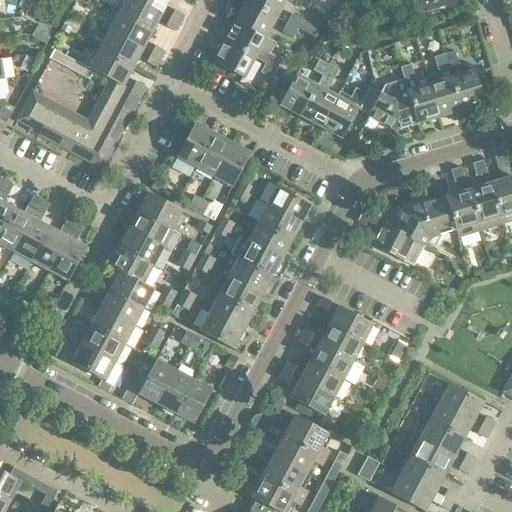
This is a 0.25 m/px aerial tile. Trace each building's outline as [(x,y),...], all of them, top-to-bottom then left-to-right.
[(125,0),(118,14),(152,32),(157,22),(175,32),(179,23),(135,0),(125,0)] [(135,0),(179,23),(184,15),(166,6),(169,0),(135,0)] [(276,17),(285,0),(245,0),(246,1),(276,17)] [(235,21),(266,38),(276,17),(246,1),(235,21)] [(108,32),(160,59),(164,51),(147,42),(152,32),(118,14),(108,32)] [(292,14),(287,23),(297,29),(302,19),(292,14)] [(235,21),(224,42),(255,58),(265,63),(276,69),(281,60),(270,53),(275,43),(266,38),(235,21)] [(287,23),(281,33),(292,38),(297,29),(287,23)] [(44,29),(37,25),(31,36),(38,40),(44,29)] [(52,33),(44,29),(38,40),(46,44),(52,33)] [(99,50),(133,68),(138,59),(156,68),(160,59),(108,32),(99,50)] [(224,42),(213,62),(244,79),(255,58),(224,42)] [(57,63),(62,54),(54,49),(49,58),(57,63)] [(94,71),(109,79),(141,97),(146,87),(128,77),(133,68),(99,50),(89,68),(88,69),(94,71)] [(427,77),(439,117),(461,111),(444,54),(442,50),(432,53),(439,73),(427,77)] [(444,54),(461,111),(484,104),(473,64),(460,68),(458,62),(454,51),(444,54)] [(62,54),(57,63),(65,67),(70,58),(62,54)] [(70,58),(65,67),(73,71),(78,62),(70,58)] [(313,71),(322,76),(328,64),(319,59),(313,71)] [(78,62),(73,71),(80,75),(85,66),(78,62)] [(276,69),(265,63),(260,72),(271,78),(276,69)] [(320,127),(337,97),(326,91),(338,70),(328,64),(322,76),(316,86),(300,117),(320,127)] [(439,117),(427,77),(415,80),(410,64),(400,67),(407,90),(417,124),(439,117)] [(85,66),(80,75),(89,80),(94,71),(88,69),(89,68),(85,66)] [(275,88),(263,110),(275,116),(280,106),(300,117),(316,86),(295,74),(285,94),(275,88)] [(109,79),(96,103),(96,104),(128,121),(141,97),(109,79)] [(374,103),(368,115),(367,116),(395,131),(417,124),(407,90),(400,92),(395,89),(394,91),(384,85),(380,92),(368,86),(364,93),(362,97),(374,103)] [(358,109),(368,115),(374,103),(362,97),(364,93),(355,88),(350,97),(339,91),(337,97),(320,127),(342,139),(358,109)] [(28,130),(39,136),(56,104),(32,91),(17,120),(30,127),(28,130)] [(56,104),(39,136),(63,149),(80,117),(56,104)] [(115,145),(128,121),(96,104),(83,128),(115,145)] [(7,105),(0,118),(0,120),(6,123),(14,108),(7,105)] [(195,168),(213,133),(194,123),(176,158),(195,168)] [(102,169),(115,145),(83,128),(70,152),(102,169)] [(213,177),(231,143),(213,133),(195,168),(213,177)] [(231,143),(213,177),(232,188),(251,153),(231,143)] [(511,176),(505,154),(494,157),(501,180),(490,183),(501,224),(511,221),(511,176)] [(468,190),(480,231),(501,224),(490,183),(483,160),(472,163),(476,175),(475,175),(478,187),(468,190)] [(461,167),(450,170),(457,193),(446,196),(455,231),(457,238),(480,231),(468,190),(461,167)] [(150,187),(159,191),(164,180),(156,176),(153,182),(150,187)] [(5,181),(0,189),(0,232),(13,208),(4,203),(13,185),(5,181)] [(242,181),(240,185),(238,189),(249,195),(253,187),(242,181)] [(267,204),(301,223),(311,204),(277,185),(267,204)] [(245,202),(249,195),(238,189),(234,196),(245,202)] [(182,211),(148,193),(138,212),(172,230),(182,211)] [(13,208),(0,232),(0,244),(13,252),(41,200),(32,195),(23,213),(13,208)] [(195,211),(201,200),(193,196),(187,207),(195,211)] [(404,209),(394,228),(394,230),(413,240),(413,241),(423,247),(424,247),(429,239),(455,231),(446,196),(404,209)] [(41,200),(13,252),(31,261),(49,227),(40,222),(49,204),(41,200)] [(201,200),(195,211),(202,215),(208,205),(201,200)] [(301,223),(267,204),(257,222),(292,241),(301,223)] [(394,230),(394,228),(362,211),(357,222),(378,234),(372,245),(412,266),(423,247),(413,241),(413,240),(394,230)] [(172,230),(138,212),(128,230),(163,248),(172,230)] [(49,271),(77,219),(68,215),(59,232),(49,227),(31,261),(49,271)] [(219,225),(230,231),(234,223),(222,217),(219,225)] [(49,271),(68,281),(87,247),(76,242),(85,224),(77,219),(49,271)] [(200,220),(199,222),(196,228),(207,234),(211,226),(200,220)] [(248,240),(282,259),(292,241),(257,222),(248,240)] [(230,231),(219,225),(214,232),(226,238),(230,231)] [(119,248),(153,266),(163,248),(128,230),(119,248)] [(238,258),(272,277),(282,259),(248,240),(238,258)] [(153,266),(119,248),(108,267),(119,272),(143,284),(144,284),(153,266)] [(180,258),(191,263),(195,256),(184,250),(180,258)] [(215,259),(203,253),(199,261),(210,267),(215,259)] [(191,263),(180,258),(176,265),(188,271),(191,263)] [(228,276),(263,295),(272,277),(238,258),(228,276)] [(199,261),(195,268),(206,274),(210,267),(199,261)] [(109,290),(144,308),(154,289),(144,284),(143,284),(119,272),(109,290)] [(219,294),(253,313),(263,295),(228,276),(219,294)] [(161,294),(172,300),(176,292),(165,287),(161,294)] [(180,297),(191,303),(195,295),(184,289),(180,297)] [(100,308),(134,326),(144,308),(109,290),(100,308)] [(172,300),(161,294),(157,301),(168,307),(172,300)] [(209,312),(244,331),(253,313),(219,294),(209,312)] [(191,303),(180,297),(176,304),(187,310),(191,303)] [(328,325),(363,343),(373,324),(321,297),(316,306),(333,315),(328,325)] [(90,326),(125,344),(134,326),(100,308),(90,326)] [(199,331),(233,350),(244,331),(209,312),(199,331)] [(363,343),(328,325),(323,335),(305,325),(301,333),(353,361),(363,343)] [(81,344),(115,362),(125,344),(90,326),(81,344)] [(149,334),(160,340),(164,333),(153,327),(149,334)] [(187,346),(193,335),(186,331),(180,342),(187,346)] [(301,333),(296,342),(314,351),(309,361),(343,379),(353,361),(301,333)] [(160,340),(149,334),(145,341),(156,347),(160,340)] [(193,335),(187,346),(195,350),(201,339),(193,335)] [(115,362),(81,344),(70,363),(105,381),(115,362)] [(224,366),(231,370),(237,359),(230,355),(224,366)] [(145,379),(140,390),(137,395),(156,405),(174,370),(156,360),(151,369),(145,379)] [(282,369),(334,397),(343,379),(309,361),(304,371),(286,361),(282,369)] [(138,376),(145,379),(151,369),(144,365),(138,376)] [(295,387),(289,398),(298,403),(294,410),(320,424),(334,397),(282,369),(277,378),(295,387)] [(174,414),(192,380),(174,370),(156,405),(174,414)] [(511,396),(511,371),(502,391),(511,396)] [(145,379),(138,376),(133,386),(140,390),(145,379)] [(192,380),(174,414),(193,424),(211,390),(192,380)] [(477,413),(483,402),(449,384),(439,403),(491,431),(496,423),(477,413)] [(491,431),(439,403),(429,421),(464,439),(469,429),(487,439),(491,431)] [(328,433),(285,411),(278,424),(282,426),(278,434),(325,459),(329,451),(320,447),(328,433)] [(251,419),(264,426),(269,417),(264,415),(261,414),(258,414),(256,415),(253,416),(252,418),(251,419)] [(264,426),(251,419),(250,421),(250,424),(250,427),(251,430),(253,432),(255,433),(259,436),(264,426)] [(419,438),(472,467),(476,458),(458,449),(464,439),(429,421),(419,438)] [(263,452),(306,474),(312,462),(321,467),(325,459),(278,434),(273,442),(270,440),(263,452)] [(472,467),(419,438),(410,456),(444,475),(449,466),(468,475),(472,467)] [(256,474),(303,499),(307,491),(299,487),(306,474),(263,452),(257,464),(260,466),(256,474)] [(339,452),(333,463),(341,467),(347,456),(339,452)] [(229,460),(243,467),(248,457),(243,455),(242,455),(239,454),(237,454),(234,455),(232,457),(229,460)] [(400,474),(452,502),(457,494),(439,485),(444,475),(410,456),(400,474)] [(243,467),(229,460),(228,462),(228,465),(229,468),(230,470),(232,472),(234,474),(238,476),(243,467)] [(322,483),(330,487),(341,467),(333,463),(322,483)] [(10,475),(20,481),(24,474),(14,468),(10,475)] [(0,497),(10,502),(20,482),(20,481),(10,475),(0,470),(0,497)] [(20,482),(31,487),(35,479),(24,474),(20,481),(20,482)] [(303,499),(256,474),(252,482),(248,480),(241,493),(255,500),(276,511),(285,511),(291,502),(299,507),(303,499)] [(390,494),(423,511),(425,511),(431,502),(438,506),(439,505),(448,511),(452,502),(400,474),(390,494)] [(46,485),(35,479),(31,487),(42,493),(46,485)] [(319,508),(330,487),(322,483),(311,503),(319,508)] [(45,495),(53,499),(57,491),(46,485),(42,493),(45,495)] [(46,511),(53,499),(45,495),(36,511),(46,511)] [(0,511),(3,511),(10,502),(0,497),(0,511)] [(406,511),(378,497),(369,511),(406,511)] [(276,511),(255,500),(248,511),(249,511),(276,511)] [(70,511),(71,509),(58,502),(52,511),(70,511)] [(306,511),(316,511),(319,508),(311,503),(306,511)]
